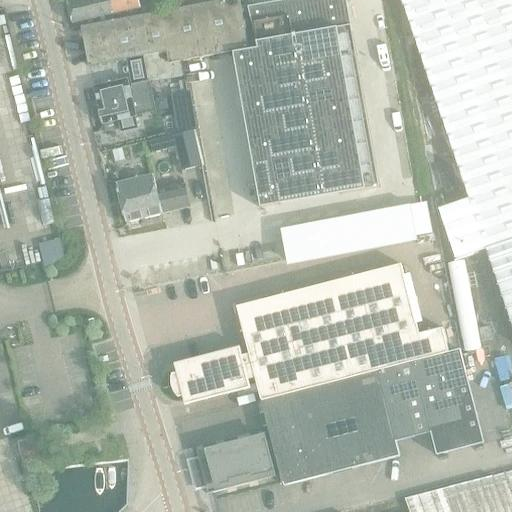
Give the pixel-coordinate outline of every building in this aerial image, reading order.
[(73,0),(67,2),(72,23),(140,7),(158,3),(157,0),(73,0)] [(142,17),(81,28),(89,68),(126,61),(131,87),(132,89),(128,90),(126,81),(93,89),(98,108),(96,108),(100,125),(103,124),(113,122),(119,121),(121,132),(138,128),(135,117),(135,116),(155,111),(148,83),(184,77),(181,62),(248,50),(238,0),(232,0),(161,13),(142,17)] [(351,0),(325,0),(257,12),(264,55),(238,59),(265,214),(386,194),(351,0)] [(511,0),(401,0),(469,198),(439,209),(455,256),(485,246),(511,323),(511,0)] [(158,3),(140,7),(142,17),(161,13),(158,3)] [(188,93),(172,95),(179,134),(194,131),(188,93)] [(115,130),(113,122),(103,124),(105,132),(115,130)] [(179,134),(150,139),(152,151),(176,146),(181,170),(201,166),(194,131),(179,134)] [(122,148),(112,151),(115,162),(125,160),(122,148)] [(161,214),(188,208),(183,185),(155,191),(152,176),(117,184),(126,224),(161,215),(161,214)] [(429,202),(282,224),(288,261),(434,239),(429,202)] [(40,241),(44,262),(66,258),(62,237),(40,241)] [(261,402),(414,362),(448,353),(442,329),(419,335),(401,266),(237,308),(249,355),(242,357),(242,356),(176,374),(182,397),(248,381),(248,380),(255,378),(261,402)] [(56,292),(4,310),(8,320),(59,302),(56,292)] [(479,330),(482,344),(492,342),(489,328),(479,330)] [(460,350),(448,353),(414,362),(431,433),(437,456),(484,444),(460,350)] [(396,442),(431,433),(414,362),(261,402),(264,413),(258,415),(261,428),(267,427),(269,437),(265,438),(264,434),(196,452),(198,460),(189,463),(196,489),(205,486),(207,495),(275,477),(274,473),(279,472),(282,485),(283,484),(284,487),(399,457),(396,442)] [(24,464),(48,459),(44,437),(19,442),(24,464)] [(511,511),(511,472),(496,477),(406,502),(409,511),(511,511)]
